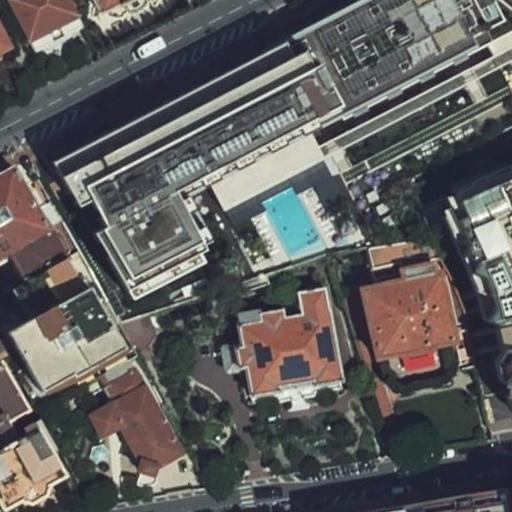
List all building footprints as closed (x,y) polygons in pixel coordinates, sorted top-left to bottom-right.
[(72,0),(8,0),(36,51),(86,25),(72,0)] [(439,0),(356,0),(61,164),(136,297),(220,250),(188,193),(462,40),(439,0)] [(91,0),(107,29),(161,0),(91,0)] [(0,5),(0,70),(28,54),(0,5)] [(511,160),(421,200),(445,254),(467,309),(480,345),(499,401),(511,411),(511,160)] [(17,165),(0,174),(0,275),(16,266),(31,292),(52,279),(76,266),(17,165)] [(370,248),(373,261),(403,256),(400,242),(370,248)] [(95,301),(76,266),(52,279),(71,315),(95,301)] [(432,275),(363,288),(376,364),(389,361),(393,382),(441,373),(438,355),(468,350),(460,302),(438,306),(432,275)] [(288,306),(239,312),(242,339),(234,340),(239,376),(251,374),(254,400),(350,388),(337,280),(298,285),(302,319),(290,321),(288,306)] [(138,366),(100,299),(95,301),(71,315),(11,350),(50,417),(105,387),(138,366)] [(0,355),(11,350),(0,326),(0,355)] [(0,355),(0,495),(4,502),(9,511),(37,511),(86,482),(50,417),(11,350),(0,355)] [(189,449),(138,366),(105,387),(118,407),(96,421),(103,432),(116,424),(136,457),(132,469),(141,471),(137,485),(148,488),(157,483),(153,471),(189,449)] [(389,511),(491,511),(490,495),(389,511)]
